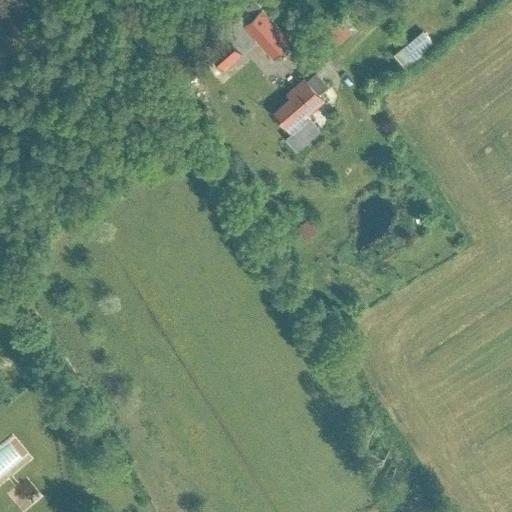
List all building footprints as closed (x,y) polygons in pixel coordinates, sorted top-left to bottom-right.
[(262,7),(244,22),(273,55),(291,39),(262,7)] [(349,30),(342,21),(316,39),(323,49),(349,30)] [(423,27),(394,50),(405,63),(433,40),(423,27)] [(241,51),(229,36),(211,51),(224,66),(241,51)] [(308,113),(324,98),(318,92),(328,82),(317,69),(306,78),(304,76),(287,92),(290,96),(273,111),(292,132),(310,116),(308,113)] [(309,218),(298,227),(306,236),(317,227),(309,218)]
